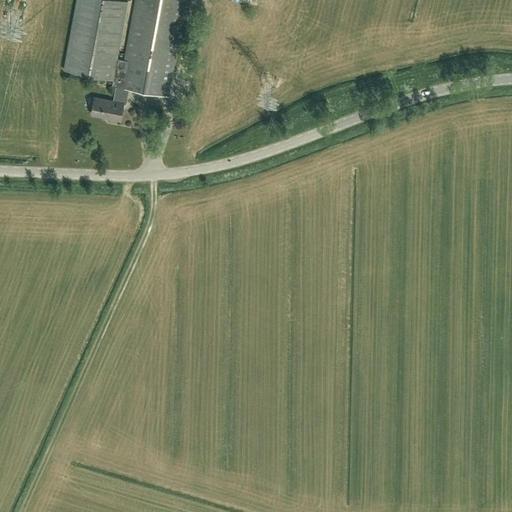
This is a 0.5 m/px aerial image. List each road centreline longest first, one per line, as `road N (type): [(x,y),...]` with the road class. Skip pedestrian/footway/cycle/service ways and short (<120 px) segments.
road 1 (unclassified): [(511,79),(425,94),(183,173)]
road 2 (unclassified): [(0,171),(183,173)]
